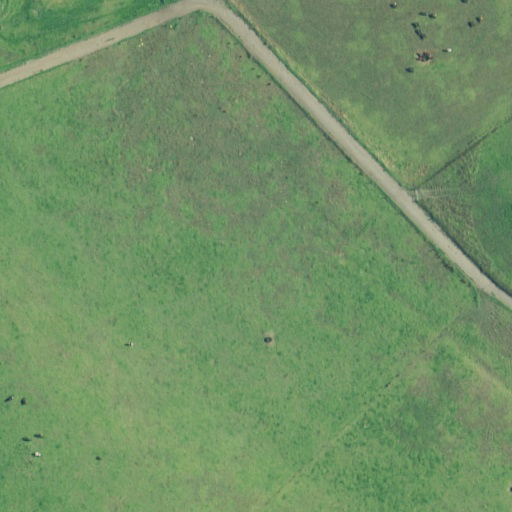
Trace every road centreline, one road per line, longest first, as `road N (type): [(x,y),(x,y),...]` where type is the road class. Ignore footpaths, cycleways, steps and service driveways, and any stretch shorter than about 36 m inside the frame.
road 1 (track): [(218,0),(511,282)]
road 2 (track): [(0,64),(156,0)]
